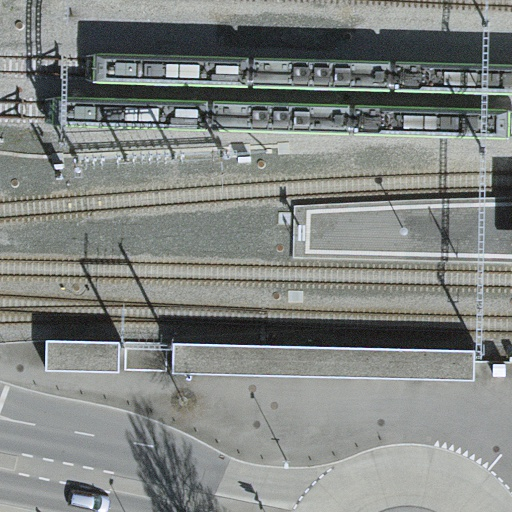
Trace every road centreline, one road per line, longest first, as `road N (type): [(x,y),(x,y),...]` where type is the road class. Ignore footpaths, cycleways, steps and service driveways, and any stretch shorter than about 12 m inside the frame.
road 1 (residential): [(208,497),(137,434),(0,394)]
road 2 (secondary): [(0,458),(208,497)]
road 3 (primary): [(489,511),(438,476),(402,472),(367,480),(327,511)]
